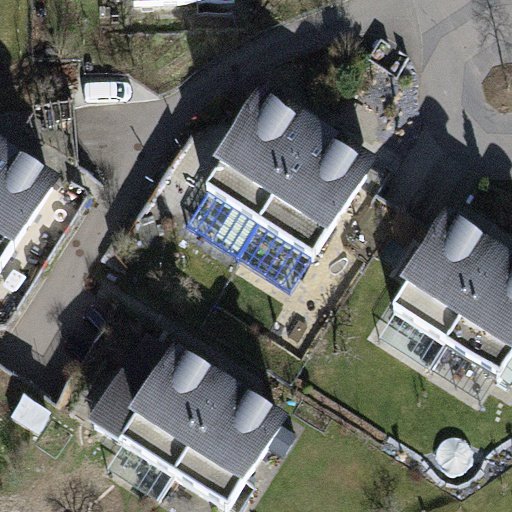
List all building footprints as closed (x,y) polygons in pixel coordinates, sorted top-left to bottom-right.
[(245,0),(133,0),(133,9),(245,5),(245,0)] [(306,117),(269,93),(205,191),(318,263),(381,165),(340,139),(306,117)] [(73,104),(21,112),(15,165),(54,190),(79,166),(73,104)] [(221,123),(210,141),(225,151),(237,132),(221,123)] [(9,161),(0,155),(0,245),(12,253),(54,190),(15,165),(9,161)] [(368,264),(401,212),(377,197),(344,249),(368,264)] [(440,237),(401,212),(368,264),(406,289),(440,237)] [(511,256),(496,247),(452,218),(440,237),(406,289),(393,310),(505,383),(511,372),(511,256)] [(56,406),(89,428),(148,335),(113,313),(56,406)] [(218,379),(148,335),(89,428),(221,511),(234,511),(291,425),(253,400),(234,390),(218,379)] [(24,401),(13,421),(40,437),(51,417),(24,401)]
